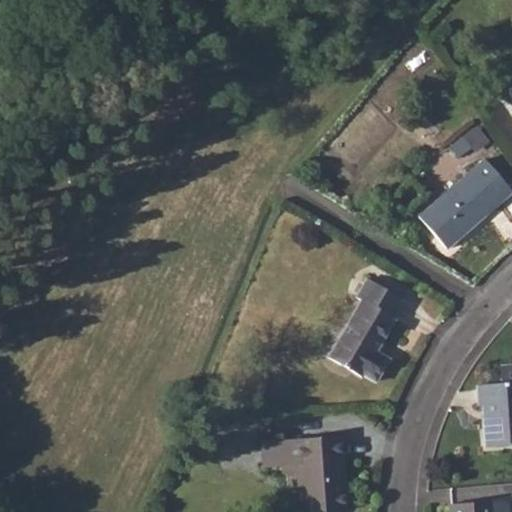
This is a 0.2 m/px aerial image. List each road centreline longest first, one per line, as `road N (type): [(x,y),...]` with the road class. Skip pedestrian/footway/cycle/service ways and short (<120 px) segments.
road 1 (track): [(94,511),(257,179),(390,0)]
road 2 (track): [(264,170),(495,318)]
road 3 (residential): [(511,298),(443,382),(410,446),(404,511)]
